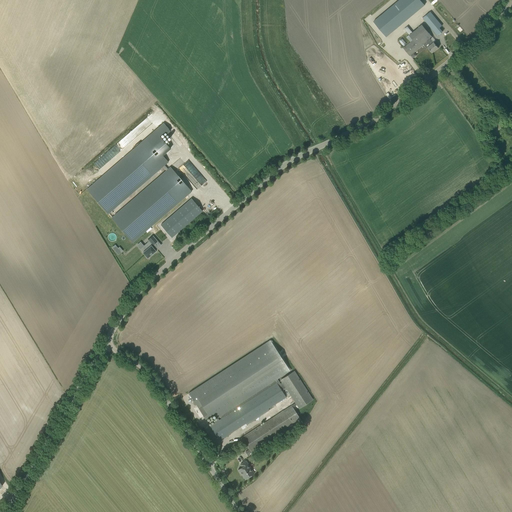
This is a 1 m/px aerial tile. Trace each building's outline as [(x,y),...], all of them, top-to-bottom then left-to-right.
[(420,0),(399,0),(373,21),(386,37),(425,5),(420,0)] [(429,0),(447,21),(451,25),(462,15),(449,0),(429,0)] [(430,12),(422,18),(437,36),(442,32),(439,28),(442,25),(430,12)] [(406,37),(410,42),(403,48),(410,56),(410,55),(423,44),(427,49),(428,48),(432,53),(438,48),(435,44),(430,39),(432,37),(421,25),(406,37)] [(109,213),(163,167),(166,171),(112,217),(133,242),(192,191),(170,167),(168,169),(164,165),(168,162),(163,155),(171,148),(160,136),(168,128),(163,123),(87,189),(109,213)] [(492,130),(496,135),(504,128),(500,123),(492,130)] [(206,181),(190,161),(185,165),(192,174),(193,174),(202,185),(206,181)] [(171,238),(202,211),(191,198),(161,225),(171,238)] [(143,252),(147,258),(152,254),(153,254),(155,252),(155,251),(151,246),(157,241),(152,236),(148,240),(149,241),(140,249),(143,252)] [(114,244),(111,247),(118,255),(122,250),(119,246),(117,247),(114,244)] [(188,393),(205,419),(214,413),(217,418),(290,371),(270,340),(188,393)] [(218,419),(215,420),(216,422),(210,426),(219,440),(264,411),(266,414),(278,406),(281,412),(241,438),(252,454),(253,452),(252,451),(301,420),(299,417),(293,407),(296,405),(299,409),(313,400),(294,371),(280,380),(282,384),(279,387),(276,383),(219,420),(218,419)] [(242,467),(238,470),(240,473),(241,473),(245,479),(254,473),(246,461),(240,464),(242,467)]
